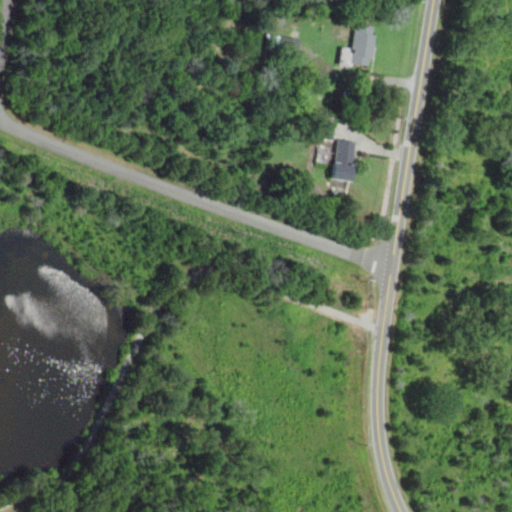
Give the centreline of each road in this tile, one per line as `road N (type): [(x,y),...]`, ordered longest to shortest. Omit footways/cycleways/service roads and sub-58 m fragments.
road 1 (tertiary): [(400,511),(380,446),(379,359),(431,0)]
road 2 (residential): [(391,266),(0,122)]
